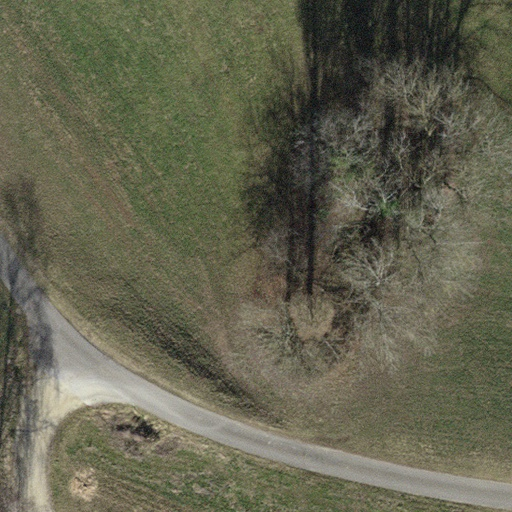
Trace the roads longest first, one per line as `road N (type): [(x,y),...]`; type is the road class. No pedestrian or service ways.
road 1 (track): [(511,493),(368,473),(170,411),(74,355)]
road 2 (track): [(40,511),(31,457),(74,355)]
road 3 (track): [(74,355),(0,253)]
